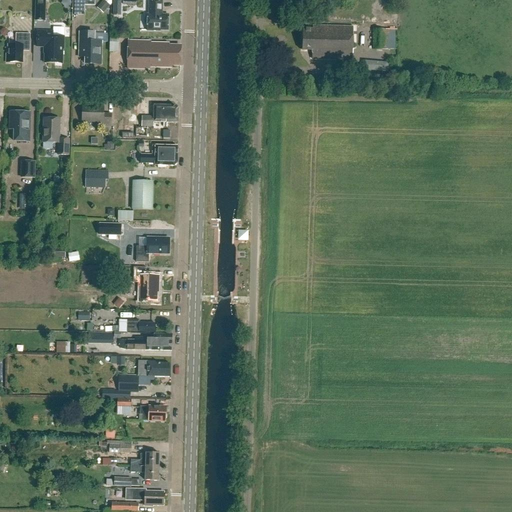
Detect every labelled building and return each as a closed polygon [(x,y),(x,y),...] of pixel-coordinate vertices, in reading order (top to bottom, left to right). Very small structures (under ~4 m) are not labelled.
[(44,21),(45,0),(34,0),(34,21),(44,21)] [(70,0),(71,14),(81,14),(81,5),(92,5),(92,0),(70,0)] [(104,0),(104,1),(97,8),(103,13),(112,3),(111,0),(104,0)] [(162,15),(162,2),(149,2),(148,15),(147,15),(147,31),(159,32),(160,31),(168,31),(168,16),(162,15)] [(352,60),(353,27),(313,26),(312,29),(303,29),(302,51),(312,51),(311,59),(352,60)] [(396,49),(396,30),(373,30),(373,49),(396,49)] [(63,50),(64,37),(53,36),(53,32),(37,32),(36,47),(44,47),(44,64),(62,64),(62,50),(63,50)] [(79,33),(79,50),(79,58),(85,58),(85,62),(90,62),(90,65),(101,65),(101,42),(93,42),(94,33),(79,33)] [(29,51),(30,39),(30,34),(15,34),(15,45),(9,45),(8,54),(7,54),(6,63),(22,63),(22,51),(29,51)] [(115,52),(115,38),(106,37),(106,52),(115,52)] [(180,66),(181,47),(169,47),(169,45),(150,44),(150,42),(128,41),(127,70),(149,70),(149,67),(171,68),(171,66),(180,66)] [(177,124),(178,108),(176,107),(154,106),(153,117),(142,117),(141,127),(153,127),(153,123),(177,124)] [(111,126),(111,115),(103,115),(103,109),(82,108),(82,121),(98,122),(98,125),(111,126)] [(29,142),(30,116),(23,116),(23,113),(11,112),(11,121),(10,121),(9,129),(14,129),(14,141),(29,142)] [(69,155),(69,139),(59,139),(60,119),(44,119),(43,143),(58,143),(58,155),(69,155)] [(177,164),(177,147),(155,146),(155,147),(153,147),(152,156),(140,155),(140,164),(154,164),(154,166),(175,166),(177,164)] [(35,178),(35,162),(20,161),(20,178),(35,178)] [(98,189),(98,171),(86,171),(85,188),(98,189)] [(152,211),(152,182),(133,182),(132,211),(152,211)] [(34,210),(34,195),(19,195),(19,210),(34,210)] [(114,211),(114,221),(130,221),(130,211),(114,211)] [(99,235),(120,236),(121,225),(100,224),(99,235)] [(169,255),(169,244),(169,239),(165,238),(147,238),(147,248),(135,247),(135,263),(148,263),(148,255),(169,255)] [(55,248),(54,258),(65,258),(65,249),(55,248)] [(75,253),(68,254),(69,263),(76,262),(75,253)] [(159,293),(159,276),(146,276),(146,268),(133,267),(133,283),(140,283),(139,301),(157,302),(157,293),(159,293)] [(107,288),(108,277),(100,277),(100,288),(107,288)] [(118,300),(113,304),(118,309),(123,304),(118,300)] [(154,324),(138,324),(138,321),(127,321),(126,332),(130,332),(154,332),(154,324)] [(154,351),(171,352),(172,337),(164,336),(164,335),(154,335),(154,337),(154,341),(147,341),(148,337),(134,337),(134,341),(120,340),(119,349),(126,351),(146,351),(154,351)] [(56,343),(56,353),(70,353),(70,343),(56,343)] [(116,357),(116,366),(125,366),(125,357),(116,357)] [(169,378),(169,364),(158,364),(157,362),(141,362),(140,377),(147,378),(147,377),(169,378)] [(138,393),(138,376),(118,375),(118,393),(138,393)] [(130,408),(131,400),(117,400),(117,408),(130,408)] [(166,408),(148,407),(140,407),(140,415),(143,415),(142,421),(165,422),(166,408)] [(131,454),(131,446),(119,445),(119,444),(109,444),(109,453),(119,453),(119,454),(131,454)] [(130,467),(159,468),(159,454),(152,454),(151,452),(140,455),(140,461),(131,460),(130,467)] [(158,482),(159,468),(130,467),(130,473),(140,473),(140,470),(145,470),(145,481),(158,482)] [(130,487),(130,478),(113,478),(113,487),(130,487)] [(163,506),(163,493),(146,493),(146,491),(127,490),(126,501),(145,501),(145,506),(153,507),(153,506),(163,506)]
